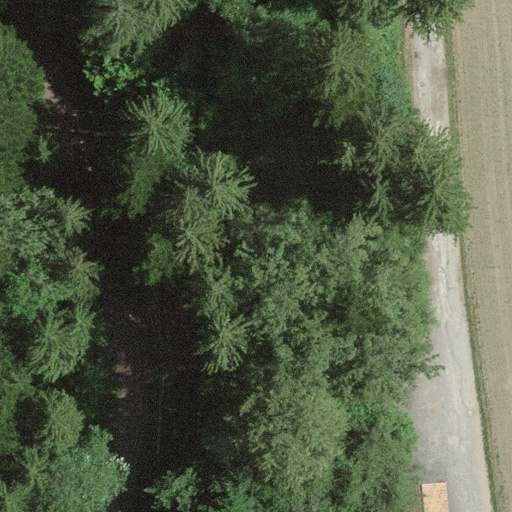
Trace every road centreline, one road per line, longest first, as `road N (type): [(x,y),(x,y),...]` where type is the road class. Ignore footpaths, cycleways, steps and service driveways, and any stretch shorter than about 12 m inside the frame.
road 1 (track): [(116,511),(127,465),(127,339),(95,162),(30,0)]
road 2 (track): [(474,511),(423,0)]
